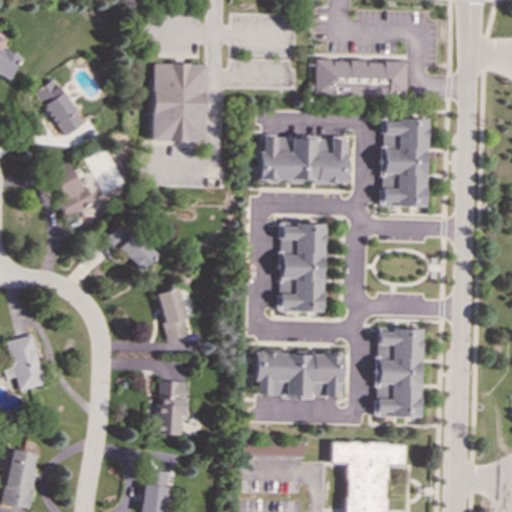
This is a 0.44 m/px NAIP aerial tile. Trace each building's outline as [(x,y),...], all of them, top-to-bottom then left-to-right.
[(0,76),(6,79),(15,54),(0,49),(0,76)] [(312,57),(311,95),(402,97),(403,59),(312,57)] [(202,140),(203,63),(149,62),(149,140),(202,140)] [(81,122),(50,78),(30,92),(61,136),(81,122)] [(376,205),(423,207),(425,118),(378,117),(376,205)] [(255,182),(344,184),(345,136),(256,135),(255,182)] [(88,204),(66,160),(45,171),(57,196),(53,198),(62,217),(88,204)] [(151,257),(118,222),(104,236),(136,271),(151,257)] [(275,311),(321,312),(323,223),(276,222),(275,311)] [(178,319),(183,318),(175,287),(152,293),(165,341),(183,336),(178,319)] [(418,417),(420,328),(372,327),(370,416),(418,417)] [(2,340),(8,367),(1,369),(3,379),(13,377),(15,390),(40,384),(29,334),(2,340)] [(338,397),(339,352),(252,350),(250,395),(338,397)] [(175,434),(175,419),(182,419),(184,381),(154,380),(152,434),(175,434)] [(300,456),(300,440),(237,439),(236,454),(300,456)] [(342,511),(382,511),(383,464),(401,465),(401,443),(328,441),(328,463),(343,463),(342,511)] [(0,502),(24,508),(32,471),(28,470),(31,453),(8,449),(0,487),(0,502)] [(139,483),(136,511),(159,511),(164,471),(146,469),(144,483),(139,483)]
